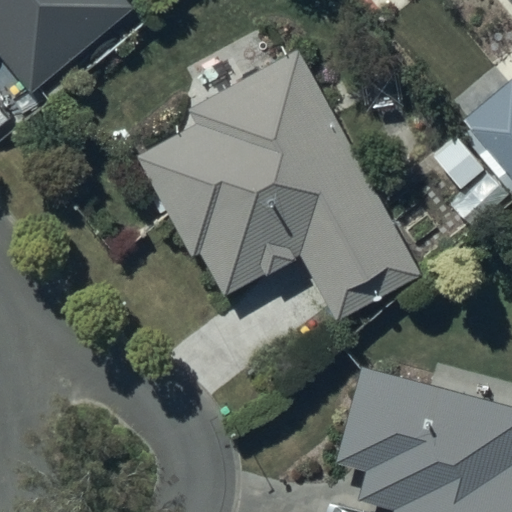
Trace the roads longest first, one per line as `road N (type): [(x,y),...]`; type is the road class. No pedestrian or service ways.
road 1 (residential): [(8,316),(123,369),(201,447),(205,511)]
road 2 (residential): [(4,458),(8,316)]
